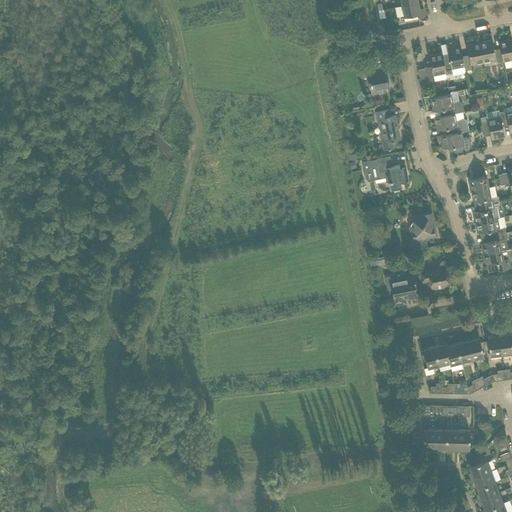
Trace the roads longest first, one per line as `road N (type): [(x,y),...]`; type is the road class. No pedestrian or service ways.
road 1 (track): [(401,511),(316,64),(348,45),(357,27)]
road 2 (residential): [(428,169),(405,37),(443,30)]
road 3 (residential): [(476,288),(465,234),(428,169)]
